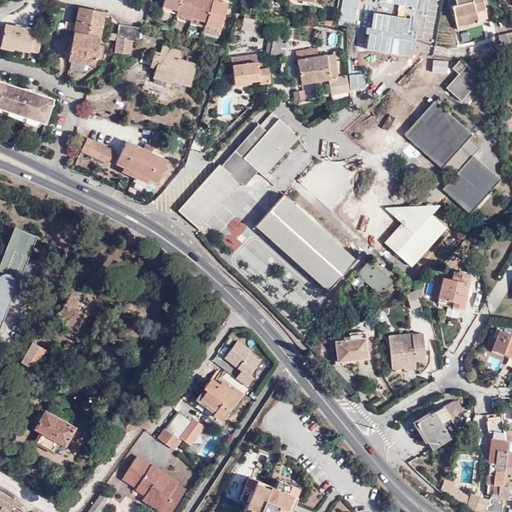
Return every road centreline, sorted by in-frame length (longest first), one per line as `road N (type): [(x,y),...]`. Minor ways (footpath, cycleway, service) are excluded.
road 1 (primary): [(128,216),(226,287),(291,355)]
road 2 (primary): [(291,355),(428,511)]
road 3 (residential): [(291,355),(188,511)]
road 4 (residential): [(50,174),(72,122),(71,93),(52,78),(0,63)]
road 5 (primary): [(0,164),(128,216)]
road 6 (residential): [(376,511),(275,423)]
road 7 (unknown): [(226,287),(145,393)]
